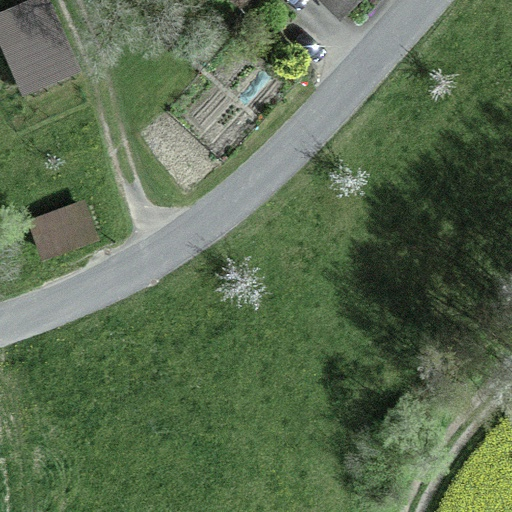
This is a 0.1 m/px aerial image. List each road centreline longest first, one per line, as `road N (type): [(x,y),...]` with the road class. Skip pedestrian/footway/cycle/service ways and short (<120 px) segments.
road 1 (unclassified): [(0,322),(157,257),(205,224),(270,166),(423,0)]
road 2 (track): [(157,257),(68,0)]
road 3 (track): [(511,388),(453,429),(420,511)]
